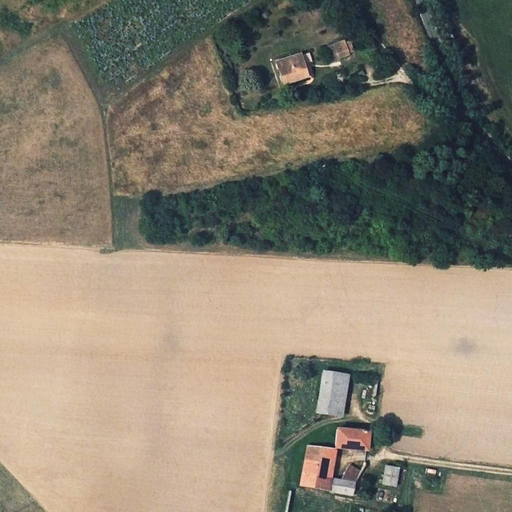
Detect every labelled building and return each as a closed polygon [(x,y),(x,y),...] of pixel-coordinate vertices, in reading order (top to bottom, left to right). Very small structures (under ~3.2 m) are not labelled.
[(327,47),(330,62),(338,61),(337,53),(346,51),(344,43),(327,47)] [(276,60),(282,83),(307,76),(301,54),(276,60)] [(341,376),(323,372),(315,411),(334,414),(341,376)] [(336,429),(333,449),(366,452),(367,432),(336,429)] [(304,445),(304,450),(331,455),(333,449),(304,445)] [(304,450),(302,460),(330,463),(331,455),(304,450)] [(352,484),(340,481),(330,479),(331,477),(327,476),(330,463),(302,460),(299,483),(355,496),(356,490),(351,489),(352,484)] [(340,481),(352,484),(354,484),(361,471),(349,464),(340,481)] [(398,470),(384,467),(380,485),(395,488),(398,470)]
